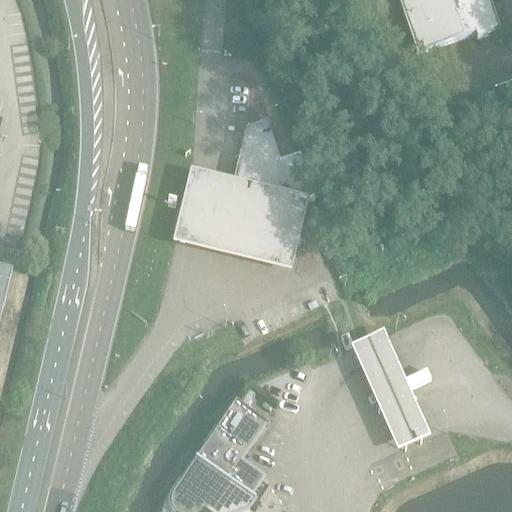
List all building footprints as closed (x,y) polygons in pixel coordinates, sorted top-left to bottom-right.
[(474,43),(498,35),(486,0),(393,0),(413,57),(472,37),(474,43)] [(305,214),(317,210),(299,160),(298,161),(290,137),(274,143),(282,166),(281,167),(271,140),(246,135),(237,174),(247,176),(245,182),(244,182),(242,190),(241,195),(281,205),(291,201),(296,217),(305,214)] [(172,250),(290,277),(305,214),(296,217),(291,201),(281,205),(241,195),(242,190),(189,177),(172,250)] [(0,267),(0,320),(12,271),(0,267)] [(348,337),(340,340),(345,352),(353,349),(348,337)] [(383,338),(350,353),(397,458),(430,443),(383,338)] [(232,406),(168,499),(166,504),(167,509),(168,511),(209,511),(228,487),(248,500),(260,480),(238,465),(263,426),(232,406)]
